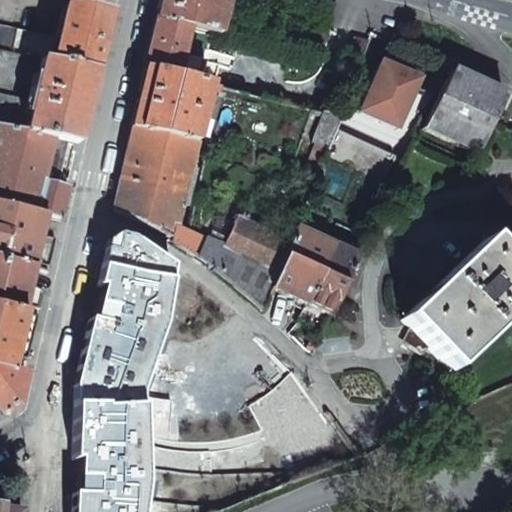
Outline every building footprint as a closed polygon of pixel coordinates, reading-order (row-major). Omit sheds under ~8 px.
[(217,35),(225,0),(157,0),(155,11),(153,21),(185,28),(217,35)] [(57,37),(53,64),(91,72),(97,44),(103,16),(62,7),(57,37)] [(174,77),(185,28),(153,21),(148,39),(142,69),(174,77)] [(0,24),(0,51),(43,62),(53,64),(57,37),(0,24)] [(303,57),(317,60),(328,32),(313,28),(303,57)] [(353,39),(342,67),(357,70),(368,42),(353,39)] [(37,91),(27,135),(49,140),(75,145),(83,109),(91,72),(53,64),(43,62),(37,91)] [(413,89),(416,80),(378,65),(358,114),(396,129),(398,122),(413,89)] [(217,94),(219,88),(174,77),(142,69),(135,99),(128,129),(130,129),(124,153),(120,174),(112,210),(114,213),(169,239),(173,228),(186,233),(196,194),(184,191),(206,92),(217,94)] [(476,155),(503,97),(476,84),(448,72),(421,129),(476,155)] [(416,130),(430,96),(413,89),(398,122),(416,130)] [(0,129),(27,135),(37,91),(33,90),(31,103),(0,95),(0,129)] [(318,172),(339,118),(319,113),(309,143),(315,145),(306,169),(318,172)] [(0,129),(0,207),(43,217),(56,220),(58,221),(65,188),(40,182),(49,140),(27,135),(0,129)] [(225,150),(226,143),(205,136),(203,145),(225,150)] [(337,136),(330,154),(381,175),(388,157),(337,136)] [(0,260),(32,269),(33,264),(43,217),(0,207),(0,260)] [(289,245),(235,221),(223,246),(186,233),(173,228),(169,239),(169,242),(213,270),(261,312),(271,290),(289,245)] [(328,317),(356,257),(294,229),(289,245),(271,290),(275,292),(315,311),(328,317)] [(163,325),(172,268),(128,239),(117,235),(105,242),(95,288),(99,289),(91,320),(88,319),(82,344),(71,386),(71,462),(76,462),(76,494),(71,494),(71,511),(142,511),(145,487),(140,405),(141,391),(163,325)] [(450,373),(511,312),(511,274),(482,243),(400,322),(450,373)] [(0,260),(0,309),(23,314),(24,309),(32,269),(0,260)] [(0,309),(0,368),(10,371),(12,364),(23,314),(0,309)] [(0,410),(7,413),(17,406),(23,381),(24,374),(10,371),(0,368),(0,410)]
